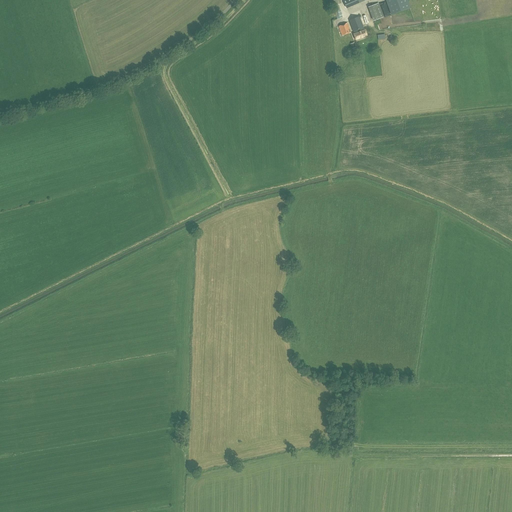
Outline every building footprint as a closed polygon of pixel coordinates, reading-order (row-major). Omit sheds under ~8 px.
[(333,6),(337,19),(342,18),(338,5),(336,0),(332,0),(334,6),(333,6)] [(385,0),(391,14),(410,7),(407,0),(385,0)] [(369,7),(374,21),(383,17),(378,3),(369,7)] [(354,34),(356,40),(367,36),(365,30),(364,30),(360,17),(349,20),(354,34)] [(339,26),(342,36),(351,33),(347,23),(339,26)] [(394,33),(390,37),(394,41),(398,38),(394,33)]
